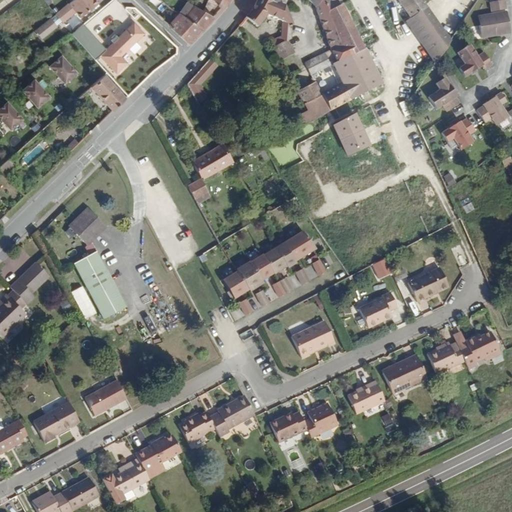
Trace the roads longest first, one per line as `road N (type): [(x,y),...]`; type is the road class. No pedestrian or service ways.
road 1 (residential): [(477,279),(461,305),(281,391),(265,391),(247,365),(233,363),(0,490)]
road 2 (unclassified): [(0,243),(191,56)]
road 3 (primary): [(511,438),(359,511)]
